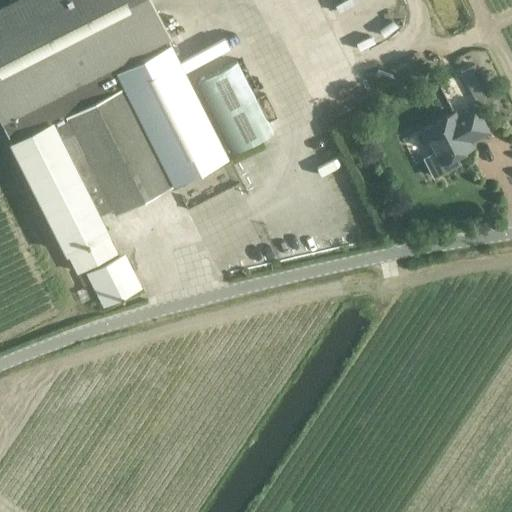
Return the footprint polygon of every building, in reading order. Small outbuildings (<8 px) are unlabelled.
[(0,119),(11,141),(77,270),(109,254),(99,235),(106,232),(97,214),(111,206),(114,213),(226,155),(146,0),(6,0),(0,3),(0,119)] [(241,58),(198,76),(228,151),(271,134),(241,58)] [(469,89),(484,82),(475,64),(460,71),(469,89)] [(454,112),(422,129),(434,153),(423,158),(433,176),(459,163),(455,156),(472,147),(468,139),(486,129),(475,107),(456,116),(454,112)] [(109,304),(135,291),(117,256),(91,269),(109,304)]
